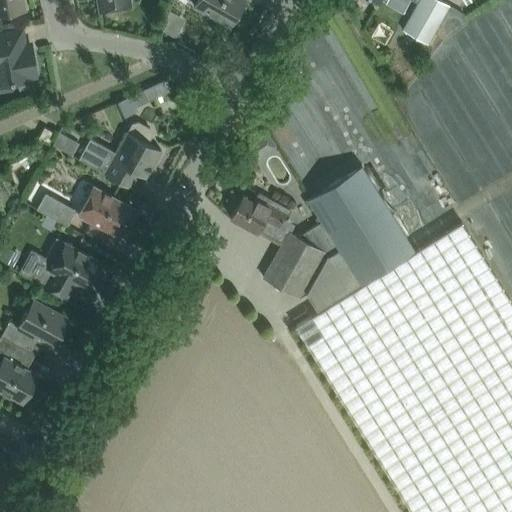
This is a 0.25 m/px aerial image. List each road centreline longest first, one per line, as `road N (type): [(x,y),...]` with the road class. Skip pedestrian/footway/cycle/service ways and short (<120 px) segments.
road 1 (residential): [(42,446),(239,94)]
road 2 (residential): [(239,94),(152,53),(64,35),(53,0)]
